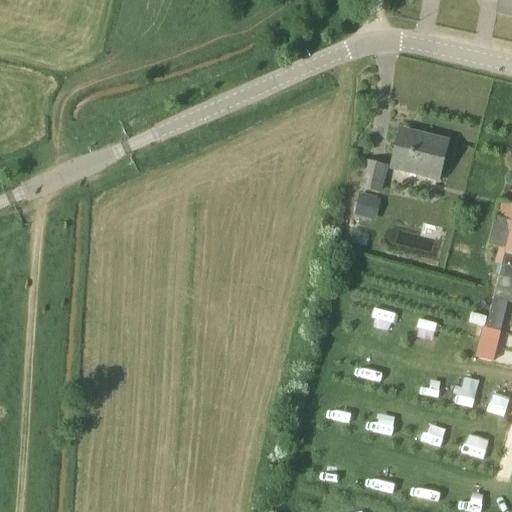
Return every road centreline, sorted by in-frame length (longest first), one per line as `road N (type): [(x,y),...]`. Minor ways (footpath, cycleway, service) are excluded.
road 1 (unclassified): [(0,202),(350,47),(397,40),(511,65)]
road 2 (track): [(39,184),(17,511)]
